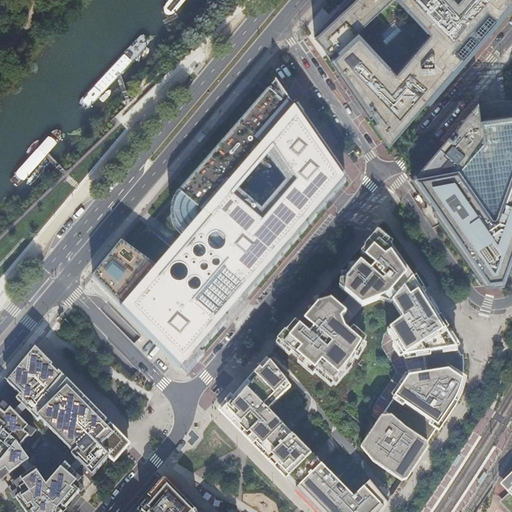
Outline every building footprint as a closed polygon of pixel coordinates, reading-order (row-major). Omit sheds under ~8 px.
[(168,0),(164,6),(164,10),(165,14),(168,15),(172,14),(175,12),(184,0),(168,0)] [(511,0),(458,0),(455,3),(452,0),(348,0),(341,7),(343,9),(325,27),(315,36),(334,56),(331,59),(370,117),(374,115),(377,120),(374,122),(389,144),(428,100),(430,102),(511,8),(511,0)] [(145,34),(141,35),(81,100),(81,103),(82,106),(86,109),(88,109),(151,42),(151,39),(148,35),(145,34)] [(227,316),(237,304),(243,296),(246,299),(338,191),(347,182),(323,147),(321,148),(292,107),(294,105),(277,81),(195,174),(178,194),(174,201),(172,210),(172,215),(174,221),(177,228),(184,236),(174,248),(158,266),(123,241),(94,277),(124,307),(183,367),(189,373),(206,353),(205,352),(204,353),(201,351),(230,318),(227,316)] [(511,173),(495,223),(458,169),(483,140),(481,118),(478,100),(459,123),(414,175),(411,178),(429,203),(431,202),(435,207),(433,209),(484,282),(505,278),(511,260),(511,173)] [(492,116),(481,118),(483,140),(458,169),(495,223),(511,173),(511,113),(502,115),(501,114),(501,113),(500,112),(499,111),(497,111),(496,111),(495,111),(494,112),(493,113),(492,114),(492,115),(492,116)] [(17,186),(19,185),(63,138),(63,134),(62,131),(59,130),(56,130),(53,132),(12,178),(11,181),(13,184),(15,186),(17,186)] [(362,252),(363,253),(380,234),(390,243),(391,244),(394,241),(380,230),(362,252)] [(341,279),(340,286),(349,295),(361,307),(381,298),(384,297),(393,300),(393,301),(404,318),(388,330),(404,355),(410,375),(380,419),(367,438),(372,441),(367,448),(375,458),(374,461),(403,480),(428,442),(447,413),(453,405),(458,396),(462,387),(463,381),(465,374),(465,367),(465,361),(465,353),(462,353),(458,347),(450,334),(437,313),(428,300),(422,290),(414,277),(391,244),(390,243),(380,234),(363,253),(358,259),(348,271),(347,277),(341,279)] [(349,265),(348,271),(358,259),(350,263),(349,265)] [(417,275),(414,277),(422,290),(425,288),(417,275)] [(326,294),(321,296),(319,302),(314,304),(306,313),(298,322),(282,340),(332,383),(352,360),(363,341),(339,321),(347,311),(340,306),(326,294)] [(277,343),(290,355),(293,352),(332,386),(353,361),(356,357),(359,359),(369,342),(347,323),(361,307),(349,295),(340,306),(347,311),(339,321),(363,341),(352,360),(332,383),(282,340),(298,322),(296,320),(277,343)] [(431,298),(428,300),(437,313),(439,311),(431,298)] [(183,367),(124,307),(122,309),(181,369),(183,367)] [(372,414),(380,419),(410,375),(404,355),(388,330),(385,332),(382,345),(398,371),(376,403),(372,414)] [(453,332),(450,334),(458,347),(461,345),(457,338),(453,332)] [(37,347),(8,381),(21,395),(18,398),(23,404),(15,411),(11,408),(6,414),(1,410),(0,411),(0,472),(27,511),(62,511),(85,486),(82,484),(85,480),(80,476),(87,469),(94,476),(110,457),(113,460),(130,441),(37,347)] [(268,357),(257,370),(260,373),(271,361),(268,357)] [(269,409),(291,387),(271,361),(260,373),(257,370),(234,397),(224,409),(290,476),(295,481),(299,486),(325,511),(381,511),(386,504),(368,483),(355,496),(269,409)] [(234,397),(231,394),(219,408),(288,478),(290,476),(224,409),(234,397)] [(11,408),(6,404),(1,410),(6,414),(11,408)] [(372,441),(367,438),(362,446),(374,461),(375,458),(367,448),(372,441)] [(429,446),(428,442),(403,480),(408,479),(429,446)] [(511,472),(500,484),(508,493),(510,492),(507,489),(511,484),(511,472)] [(146,511),(193,511),(194,511),(163,480),(142,508),(146,511)] [(325,511),(299,486),(298,489),(320,511),(385,511),(391,504),(371,480),(368,483),(386,504),(381,511),(325,511)] [(510,492),(508,493),(499,502),(509,511),(511,511),(511,507),(504,500),(511,493),(510,492)]
